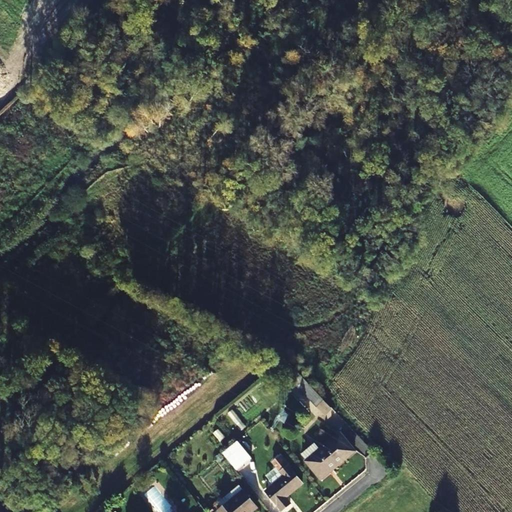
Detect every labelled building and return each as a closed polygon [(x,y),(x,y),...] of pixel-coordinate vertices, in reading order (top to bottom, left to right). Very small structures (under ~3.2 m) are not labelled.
[(308,384),(301,390),(317,407),(323,400),(308,384)] [(317,452),(306,461),(321,479),(355,452),(340,434),(317,452)] [(223,454),(232,465),(239,460),(238,459),(246,453),(237,441),(223,454)] [(312,445),(301,454),(306,461),(317,452),(312,445)] [(273,485),(266,490),(282,510),(290,504),(286,498),(302,484),(288,466),(270,481),(273,485)] [(244,490),(219,511),(220,511),(252,511),(258,508),(244,490)]
